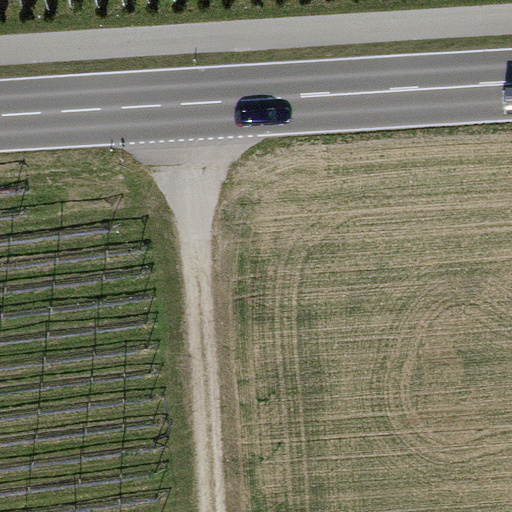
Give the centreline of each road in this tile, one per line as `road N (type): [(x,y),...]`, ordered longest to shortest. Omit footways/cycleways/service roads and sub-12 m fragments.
road 1 (secondary): [(511,82),(0,117)]
road 2 (track): [(218,511),(188,104)]
